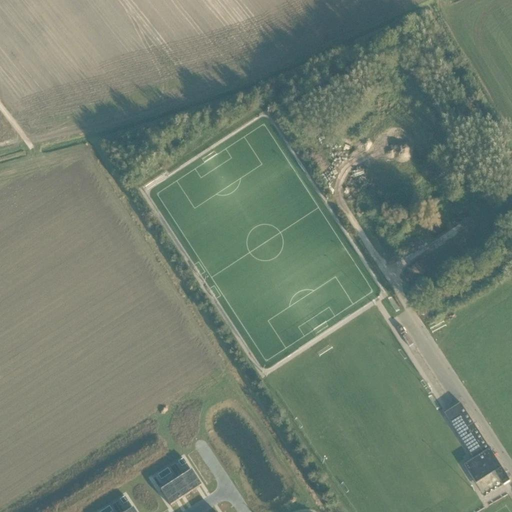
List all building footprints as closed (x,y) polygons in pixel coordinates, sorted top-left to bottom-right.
[(397,329),(401,335),(406,333),(401,326),(397,329)] [(413,345),(407,335),(403,337),(409,347),(413,345)] [(476,483),(480,481),(495,471),(504,485),(511,481),(480,432),(460,403),(444,413),(474,459),(464,465),(476,483)] [(183,459),(178,463),(181,468),(186,464),(183,459)] [(167,469),(162,473),(166,478),(171,474),(167,469)] [(191,471),(180,478),(190,493),(201,487),(191,471)] [(162,473),(157,476),(161,481),(166,478),(162,473)] [(180,478),(170,484),(180,500),(190,493),(180,478)] [(170,484),(160,491),(170,506),(180,500),(170,484)] [(125,497),(119,500),(123,506),(128,502),(125,497)]
